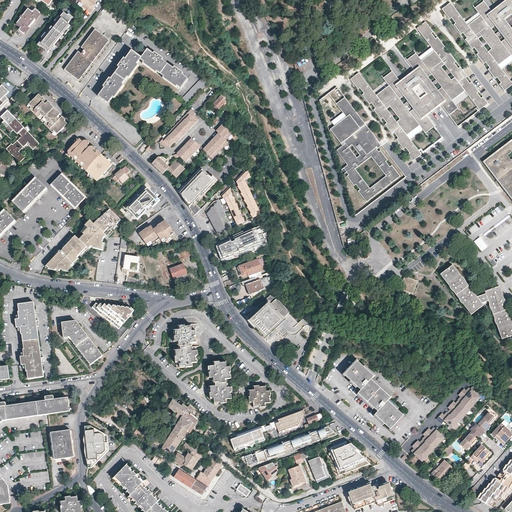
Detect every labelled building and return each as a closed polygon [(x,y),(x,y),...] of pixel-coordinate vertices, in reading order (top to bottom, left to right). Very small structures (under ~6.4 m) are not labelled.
[(80,0),(79,1),(84,5),(88,9),(87,10),(91,13),(95,8),(94,7),(96,4),(95,3),(97,0),(80,0)] [(511,0),(501,0),(490,9),(483,0),(473,0),(471,2),(481,16),(469,26),(451,3),(443,10),(450,20),(453,18),(457,23),(455,25),(462,35),(464,33),(468,38),(466,40),(473,49),(476,48),(480,53),(478,55),(485,64),(487,62),(491,68),(489,70),(496,79),(499,77),(503,83),(500,84),(506,91),(511,86),(511,81),(499,65),(511,55),(511,0)] [(30,10),(28,9),(17,24),(22,27),(19,30),(24,34),(40,13),(35,9),(35,10),(32,8),(30,10)] [(77,13),(70,8),(66,14),(72,19),(77,13)] [(44,37),(38,45),(48,53),(70,26),(68,24),(72,19),(66,14),(64,13),(52,28),(49,25),(41,35),(44,37)] [(450,115),(459,108),(457,105),(453,101),(466,91),(469,96),(477,106),(481,110),(489,104),(484,97),(482,99),(478,93),(480,92),(473,82),(470,84),(466,79),(469,77),(461,67),(459,69),(455,64),(457,62),(450,52),(448,54),(443,49),(446,47),(438,37),(436,39),(432,34),(434,32),(426,22),(418,28),(432,47),(435,52),(423,61),(419,56),(416,52),(407,59),(414,69),(399,80),(392,70),(383,77),(386,81),(390,86),(378,95),(374,90),(361,73),(352,80),(360,90),(362,88),(366,94),(364,95),(371,105),(373,103),(378,108),(375,110),(382,120),(385,118),(389,123),(387,125),(394,134),(396,133),(400,138),(398,140),(405,149),(408,148),(412,153),(410,155),(415,161),(423,155),(419,150),(410,138),(408,135),(421,126),(423,129),(427,133),(435,127),(427,116),(442,105),(450,115)] [(108,40),(103,35),(95,30),(81,48),(84,50),(81,54),(78,52),(65,70),(79,81),(109,40),(108,40)] [(156,56),(147,50),(141,58),(132,51),(123,62),(122,61),(119,64),(121,65),(109,82),(107,81),(105,84),(106,85),(98,96),(108,104),(140,60),(180,89),(188,79),(179,73),(180,71),(177,69),(176,70),(159,58),(160,57),(157,54),(156,56)] [(6,79),(0,74),(0,106),(8,99),(10,100),(13,96),(14,97),(21,90),(6,79)] [(187,105),(207,84),(202,79),(181,99),(187,105)] [(40,106),(45,102),(39,96),(29,106),(32,108),(30,110),(33,113),(36,115),(35,116),(38,119),(40,117),(43,120),(46,123),(44,125),(47,128),(47,127),(49,129),(49,130),(52,133),(54,132),(57,135),(67,125),(61,119),(56,123),(54,121),(59,116),(47,104),(42,109),(40,106)] [(226,102),(221,96),(213,104),(219,110),(226,102)] [(386,161),(388,159),(382,151),(379,153),(377,149),(382,145),(365,123),(346,98),(337,104),(343,112),(347,116),(335,126),(331,128),(342,143),(345,141),(346,143),(344,145),(336,150),(347,165),(343,168),(348,175),(347,176),(354,186),(356,184),(360,190),(358,191),(367,202),(401,176),(392,165),(390,167),(386,161)] [(196,114),(193,111),(191,109),(184,118),(193,127),(196,124),(194,122),(195,121),(197,123),(200,120),(195,115),(196,114)] [(25,128),(8,111),(1,117),(5,121),(2,124),(10,133),(14,130),(17,134),(19,133),(22,136),(13,145),(12,143),(7,149),(20,162),(26,156),(22,152),(22,153),(19,151),(28,143),(29,144),(28,145),(33,150),(39,144),(28,132),(25,128)] [(347,116),(343,112),(331,121),(335,126),(347,116)] [(193,127),(184,118),(178,123),(183,128),(186,125),(191,129),(193,127)] [(183,128),(178,123),(173,129),(182,138),(185,135),(180,131),(183,128)] [(233,134),(223,125),(217,131),(219,134),(226,141),(233,134)] [(182,138),(173,129),(168,134),(173,139),(176,135),(180,140),(182,138)] [(173,139),(168,134),(160,142),(165,147),(167,144),(170,147),(176,141),(173,139)] [(226,141),(219,134),(217,136),(221,140),(218,143),(223,148),(229,143),(226,141)] [(88,168),(101,155),(92,147),(90,147),(89,147),(88,146),(87,147),(85,146),(86,144),(87,142),(83,138),(80,138),(79,140),(77,140),(75,142),(75,144),(68,151),(68,152),(68,154),(71,154),(71,158),(74,158),(74,160),(77,160),(77,164),(80,164),(81,166),(81,167),(83,169),(85,167),(87,169),(88,168)] [(194,144),(190,139),(187,142),(196,151),(200,146),(198,144),(196,142),(194,144)] [(511,139),(483,162),(497,180),(499,178),(511,194),(509,196),(511,200),(511,139)] [(46,150),(50,148),(44,142),(42,144),(40,145),(46,150)] [(196,151),(187,142),(185,145),(189,149),(186,152),(191,156),(196,151)] [(223,148),(218,143),(215,146),(211,142),(209,144),(218,153),(223,148)] [(218,153),(209,144),(203,150),(213,159),(218,153)] [(191,156),(186,152),(183,155),(179,151),(177,153),(177,154),(179,156),(185,161),(191,156)] [(112,165),(101,155),(88,168),(87,169),(85,171),(96,181),(109,167),(112,165)] [(166,160),(162,156),(161,155),(158,156),(152,163),(156,167),(162,173),(166,168),(169,166),(164,162),(166,160)] [(169,166),(166,168),(175,177),(184,168),(175,159),(169,166)] [(116,182),(119,180),(123,183),(129,177),(125,173),(133,167),(129,163),(126,166),(121,170),(115,175),(115,174),(112,176),(113,178),(116,182)] [(189,207),(190,207),(194,203),(215,181),(201,167),(178,191),(179,192),(182,196),(184,200),(185,200),(187,204),(189,207)] [(250,177),(247,168),(235,180),(253,217),(261,214),(246,182),(250,177)] [(85,199),(61,175),(52,185),(75,208),(85,199)] [(499,178),(497,180),(503,189),(509,196),(511,194),(499,178)] [(46,189),(36,179),(13,203),(23,213),(46,189)] [(237,225),(244,221),(231,194),(231,189),(229,190),(228,187),(221,194),(223,197),(224,196),(237,225)] [(148,188),(126,209),(137,220),(144,213),(143,212),(147,208),(148,209),(156,202),(151,197),(154,194),(148,188)] [(208,213),(217,234),(225,228),(226,230),(232,227),(219,199),(216,200),(217,201),(213,203),(214,205),(208,213)] [(196,204),(191,210),(193,212),(194,215),(195,216),(201,209),(196,204)] [(501,204),(495,209),(498,213),(504,209),(501,204)] [(110,208),(100,219),(85,234),(80,239),(75,236),(73,238),(68,243),(61,250),(60,250),(59,250),(59,251),(58,251),(58,252),(59,253),(46,265),(50,269),(55,270),(57,268),(59,271),(60,271),(62,270),(63,272),(64,272),(70,273),(70,269),(72,267),(71,266),(78,258),(79,260),(80,259),(79,257),(85,250),(87,252),(91,248),(102,250),(103,243),(105,237),(103,235),(105,233),(107,236),(112,231),(114,228),(117,225),(122,220),(110,208)] [(0,235),(15,221),(5,211),(0,216),(0,235)] [(85,234),(100,219),(98,217),(93,222),(91,220),(86,225),(88,227),(83,233),(85,234)] [(171,235),(175,232),(170,225),(165,217),(157,223),(159,227),(160,229),(156,232),(155,230),(153,228),(149,230),(148,229),(140,234),(147,245),(151,242),(152,244),(154,246),(158,243),(157,242),(161,239),(163,243),(168,240),(169,241),(173,238),(172,237),(171,235)] [(232,233),(226,235),(227,237),(214,242),(221,260),(223,263),(268,246),(265,239),(267,238),(262,225),(248,230),(247,228),(232,234),(232,233)] [(481,251),(487,247),(480,236),(474,240),(481,251)] [(79,257),(80,259),(87,252),(85,250),(79,257)] [(129,275),(133,276),(133,273),(137,274),(139,257),(125,255),(123,269),(123,270),(123,271),(123,272),(124,272),(124,273),(125,274),(126,274),(127,274),(129,275)] [(71,266),(72,267),(79,260),(78,258),(71,266)] [(262,271),(258,259),(237,267),(241,276),(247,274),(248,276),(262,271)] [(173,279),(181,276),(186,275),(187,274),(184,264),(170,269),(173,279)] [(462,277),(452,265),(440,274),(450,286),(449,287),(450,289),(452,291),(453,291),(460,299),(460,302),(462,303),(463,303),(471,314),(483,305),(482,303),(488,300),(489,304),(489,308),(491,309),(495,319),(494,319),(495,323),(496,324),(497,324),(502,339),(511,334),(511,321),(511,318),(511,316),(510,313),(509,313),(505,304),(506,303),(506,301),(504,299),(499,285),(484,291),(485,293),(477,296),(474,293),(475,293),(474,291),(472,289),(471,290),(465,281),(464,279),(462,277)] [(418,280),(405,275),(400,288),(413,293),(418,280)] [(255,277),(242,282),(243,286),(246,285),(250,294),(259,291),(259,290),(264,289),(263,288),(268,286),(268,285),(270,284),(267,277),(256,281),(255,277)] [(297,333),(302,329),(298,324),(271,294),(260,305),(264,310),(261,313),(256,308),(246,317),(251,322),(259,331),(268,342),(278,332),(283,337),(288,333),(289,334),(294,329),(297,333)] [(35,321),(36,321),(35,309),(33,310),(32,302),(18,304),(19,311),(18,311),(19,318),(17,319),(17,323),(19,323),(20,327),(21,334),(22,334),(24,349),(23,349),(24,357),(24,360),(23,361),(23,366),(25,365),(26,372),(27,372),(28,379),(42,377),(41,373),(40,370),(43,370),(41,359),(40,359),(39,357),(41,357),(40,348),(37,348),(37,345),(38,345),(36,336),(35,333),(38,332),(36,323),(35,323),(35,321)] [(129,314),(130,315),(134,310),(131,307),(129,309),(127,307),(125,308),(122,306),(121,308),(118,305),(116,307),(113,305),(112,306),(109,304),(107,306),(104,304),(103,306),(100,303),(96,309),(114,323),(118,319),(120,321),(116,326),(119,328),(128,317),(127,316),(129,314)] [(102,356),(78,324),(77,326),(73,321),(62,323),(64,336),(69,336),(73,340),(87,359),(91,364),(102,356)] [(185,327),(184,326),(180,326),(180,330),(175,330),(176,337),(175,337),(175,342),(179,342),(179,346),(181,346),(181,349),(176,350),(176,356),(175,356),(176,361),(179,361),(180,366),(186,366),(186,367),(191,367),(191,363),(196,362),(195,356),(197,356),(196,351),(193,351),(192,346),(191,346),(191,342),(196,342),(195,336),(196,336),(196,331),(192,331),(191,327),(185,327)] [(220,361),(215,362),(215,366),(211,366),(211,372),(210,372),(210,378),(214,377),(214,382),(216,382),(216,386),(211,386),(212,392),(210,393),(211,397),(214,397),(214,402),(220,402),(221,403),(226,403),(226,399),(231,399),(230,392),(231,392),(231,387),(227,387),(227,383),(226,383),(225,379),(230,379),(230,373),(231,373),(231,367),(227,367),(226,362),(220,363),(220,361)] [(374,376),(357,361),(344,375),(357,387),(355,388),(358,393),(374,408),(372,410),(374,414),(391,429),(403,416),(387,401),(391,397),(371,379),(374,376)] [(0,380),(9,379),(8,366),(0,367),(0,380)] [(260,386),(255,386),(255,390),(250,390),(250,396),(249,397),(250,402),(253,401),(254,406),(260,406),(260,407),(265,407),(265,403),(270,403),(269,396),(270,396),(270,391),(266,391),(266,386),(260,387),(260,386)] [(475,405),(482,398),(478,393),(476,395),(472,391),(469,394),(466,391),(464,389),(461,392),(475,405)] [(461,403),(469,411),(475,405),(461,392),(459,395),(461,397),(458,400),(458,401),(461,403)] [(0,503),(10,502),(7,485),(0,476),(0,423),(3,421),(70,411),(68,399),(53,401),(53,400),(54,399),(53,396),(49,396),(45,397),(45,401),(46,401),(46,402),(6,408),(6,406),(5,402),(1,403),(0,402),(0,503)] [(169,437),(179,443),(181,441),(182,439),(187,432),(189,433),(201,416),(194,410),(195,408),(190,404),(188,407),(179,401),(178,403),(173,399),(168,407),(177,413),(172,424),(175,427),(169,437)] [(451,405),(464,417),(470,411),(469,411),(461,403),(458,406),(456,404),(454,402),(451,405)] [(458,423),(459,423),(464,417),(451,405),(448,408),(450,410),(453,413),(450,415),(458,423)] [(241,451),(303,428),(302,418),(320,411),(316,408),(231,442),(241,451)] [(488,424),(494,417),(488,411),(484,416),(485,417),(479,424),(485,430),(490,425),(488,424)] [(444,421),(452,430),(458,423),(450,415),(447,418),(444,415),(442,414),(439,417),(444,421)] [(307,428),(312,426),(311,424),(319,420),(317,415),(307,419),(309,423),(305,425),(307,428)] [(475,423),(472,426),(479,433),(482,430),(475,423)] [(255,466),(341,433),(334,426),(331,424),(245,457),(255,466)] [(89,425),(82,425),(87,469),(92,468),(108,450),(106,434),(89,425)] [(479,433),(472,426),(470,428),(477,435),(479,433)] [(511,436),(511,434),(504,427),(501,430),(499,427),(492,434),(495,437),(497,436),(505,444),(511,436)] [(426,431),(439,444),(444,439),(438,432),(436,430),(433,433),(431,431),(429,428),(426,431)] [(137,429),(133,434),(140,438),(143,434),(137,429)] [(71,440),(70,430),(51,433),(54,460),(74,457),(72,447),(71,444),(71,440)] [(425,442),(433,450),(439,444),(426,431),(423,434),(425,436),(427,439),(425,442)] [(470,443),(476,437),(469,431),(465,435),(467,437),(461,443),(467,449),(472,445),(470,443)] [(353,441),(349,436),(348,437),(347,438),(346,436),(336,443),(334,440),(330,441),(333,444),(325,447),(328,455),(341,450),(353,441)] [(503,445),(505,444),(497,436),(495,437),(503,445)] [(161,450),(160,452),(168,458),(169,456),(171,456),(173,452),(179,443),(169,437),(161,450)] [(225,446),(216,438),(214,440),(223,448),(225,446)] [(417,441),(415,443),(427,456),(433,451),(433,450),(425,442),(422,445),(419,442),(417,441)] [(150,442),(149,445),(160,452),(161,450),(150,442)] [(192,452),(195,448),(186,443),(184,447),(192,452)] [(422,462),(427,456),(415,443),(412,446),(414,448),(416,451),(413,454),(414,454),(422,462)] [(455,450),(449,445),(443,451),(449,456),(455,450)] [(483,458),(489,452),(482,445),(471,457),(477,462),(479,459),(482,463),(485,460),(483,458)] [(200,457),(203,453),(195,448),(192,452),(191,454),(198,460),(200,457)] [(185,462),(185,458),(178,453),(174,459),(175,459),(174,461),(177,463),(178,464),(179,464),(182,466),(182,465),(183,465),(185,462)] [(192,470),(198,460),(191,454),(189,453),(185,458),(185,462),(183,465),(183,467),(185,468),(186,466),(188,468),(192,470)] [(298,464),(303,462),(302,459),(300,454),(294,456),(298,464)] [(160,458),(156,455),(152,461),(161,467),(165,461),(160,458)] [(323,467),(319,457),(308,461),(316,481),(326,477),(322,467),(323,467)] [(348,471),(343,458),(332,462),(335,469),(334,469),(336,475),(343,472),(344,473),(348,471)] [(212,480),(222,465),(212,459),(208,465),(202,473),(212,480)] [(431,474),(439,480),(442,478),(445,480),(455,469),(445,460),(435,470),(431,474)] [(511,460),(508,466),(505,471),(503,475),(499,473),(497,476),(500,478),(498,481),(495,480),(492,485),(491,484),(488,490),(486,489),(483,494),(482,494),(479,500),(481,501),(493,508),(502,498),(505,493),(506,494),(511,482),(511,460)] [(272,463),(258,469),(267,481),(272,477),(271,475),(277,470),(272,463)] [(135,477),(137,475),(126,464),(113,478),(130,495),(141,483),(143,481),(139,477),(137,479),(135,477)] [(306,482),(300,466),(289,470),(292,479),(290,480),(293,486),(306,482)] [(178,470),(174,477),(190,488),(195,481),(194,480),(187,475),(178,470)] [(207,486),(212,480),(202,473),(200,472),(198,476),(196,478),(202,482),(207,486)] [(195,481),(190,488),(201,495),(206,488),(201,484),(195,481)] [(141,483),(130,495),(129,496),(132,499),(144,486),(141,483)] [(370,488),(369,485),(347,493),(354,510),(376,502),(377,506),(394,499),(388,484),(378,488),(378,490),(376,491),(375,489),(374,487),(372,487),(370,488)] [(251,492),(241,485),(237,490),(247,497),(251,492)] [(144,486),(132,499),(136,503),(138,501),(141,504),(139,506),(144,511),(166,511),(167,511),(157,502),(158,500),(155,497),(153,498),(150,495),(152,493),(144,486)] [(70,496),(65,497),(65,501),(61,502),(61,506),(60,506),(60,511),(80,511),(81,506),(82,506),(81,501),(77,501),(77,497),(71,497),(70,496)] [(344,511),(341,502),(315,511),(344,511)]
